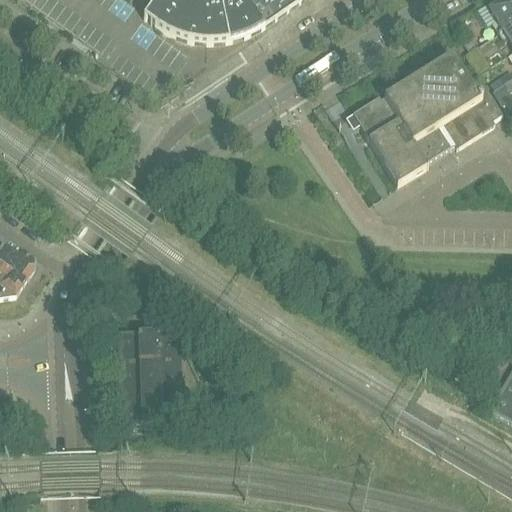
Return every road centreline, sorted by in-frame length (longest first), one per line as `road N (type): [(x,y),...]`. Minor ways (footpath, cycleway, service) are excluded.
road 1 (tertiary): [(173,165),(430,0)]
road 2 (tertiary): [(374,0),(265,68),(157,153)]
road 3 (unclassified): [(157,153),(0,45)]
road 4 (tertiary): [(157,153),(85,253),(79,286)]
road 5 (tertiary): [(79,286),(173,165)]
road 6 (residential): [(511,180),(499,158),(391,222)]
road 7 (tertiary): [(79,511),(76,393),(65,368)]
road 8 (tertiary): [(65,368),(64,511)]
road 9 (residential): [(511,225),(391,222)]
